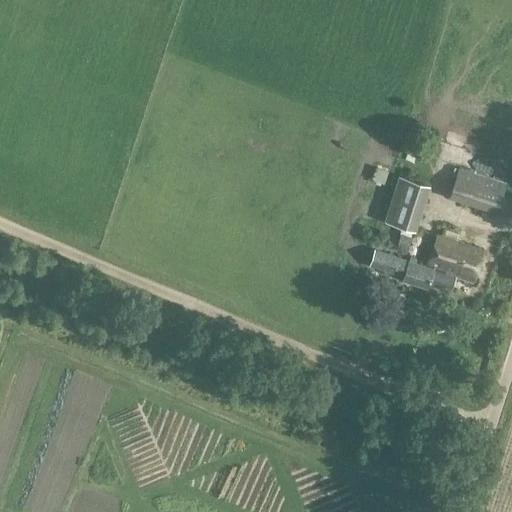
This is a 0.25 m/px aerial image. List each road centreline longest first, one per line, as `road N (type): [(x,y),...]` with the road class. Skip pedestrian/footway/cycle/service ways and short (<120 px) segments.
road 1 (track): [(489,430),(0,227)]
road 2 (unclassified): [(462,511),(511,358)]
